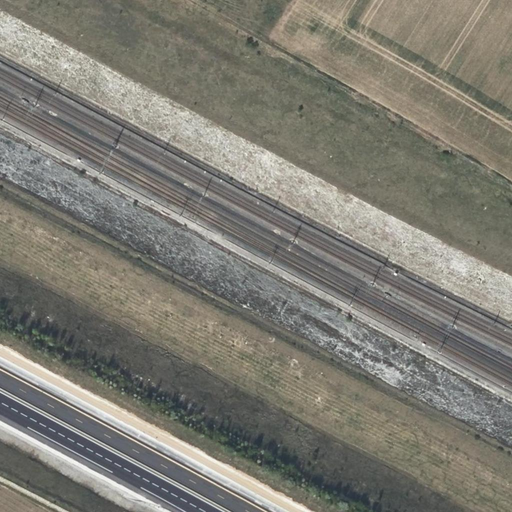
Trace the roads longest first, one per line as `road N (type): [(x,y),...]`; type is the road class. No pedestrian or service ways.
road 1 (motorway): [(254,511),(0,374)]
road 2 (motorway): [(0,403),(201,511)]
